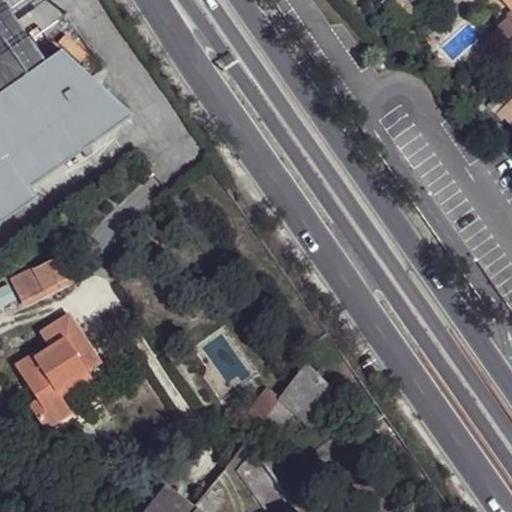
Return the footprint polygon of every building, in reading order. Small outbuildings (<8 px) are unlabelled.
[(0,0),(0,227),(41,199),(34,191),(134,119),(61,53),(47,62),(2,0),(0,0)] [(391,0),(384,7),(401,26),(411,18),(394,0),(391,0)] [(511,38),(511,18),(511,17),(499,28),(511,39),(511,38)] [(477,88),(473,85),(467,90),(471,94),(477,88)] [(509,95),(500,85),(483,101),(492,110),(509,95)] [(58,259),(34,271),(46,294),(69,283),(58,259)] [(46,294),(34,271),(9,283),(22,306),(46,294)] [(8,285),(0,288),(0,308),(15,300),(8,285)] [(32,412),(47,434),(74,417),(64,403),(59,395),(88,375),(79,361),(91,352),(68,321),(45,336),(56,351),(52,354),(39,363),(37,360),(17,373),(39,406),(32,412)] [(41,339),(52,354),(56,351),(45,336),(41,339)] [(79,361),(88,375),(100,367),(91,352),(79,361)] [(33,354),(13,368),(17,373),(37,360),(33,354)] [(304,365),(279,397),(297,412),(293,416),(309,429),(340,396),(304,365)] [(88,375),(59,395),(64,403),(93,382),(88,375)] [(297,412),(279,397),(270,390),(247,418),(257,427),(262,419),(279,434),(293,416),(297,412)] [(226,449),(224,452),(230,461),(233,458),(226,449)] [(197,511),(170,488),(149,511),(197,511)]
